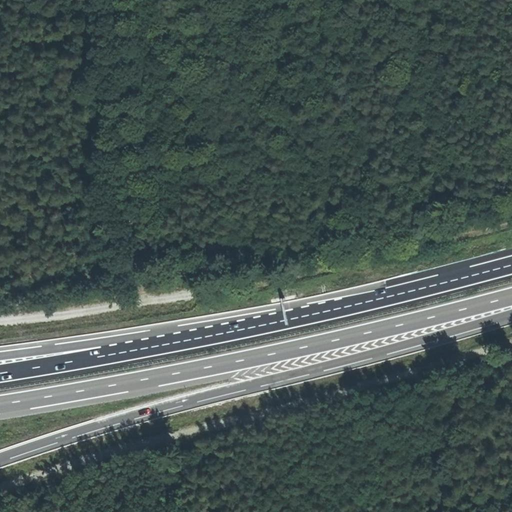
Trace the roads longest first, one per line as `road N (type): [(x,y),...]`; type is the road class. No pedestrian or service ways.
road 1 (motorway): [(0,458),(511,308)]
road 2 (track): [(511,343),(0,489)]
road 3 (motorway): [(0,403),(258,356),(511,295)]
road 4 (track): [(0,330),(329,272),(511,224)]
road 5 (track): [(147,308),(113,0)]
road 6 (motorway): [(511,263),(219,334)]
road 7 (motorway): [(219,334),(0,372)]
road 8 (motorway): [(219,334),(0,356)]
